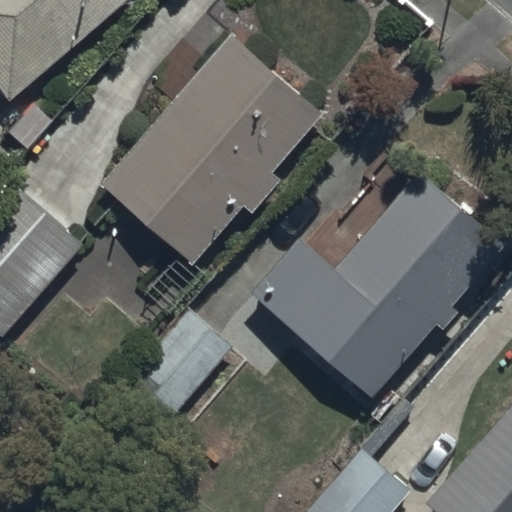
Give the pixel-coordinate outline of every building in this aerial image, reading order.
[(0,0),(0,91),(7,86),(12,92),(121,0),(0,0)] [(326,105),(232,26),(102,179),(196,259),(247,199),(257,207),(285,174),(275,166),(326,105)] [(338,262),(315,244),(298,230),(252,287),(379,391),(438,319),(446,326),(464,305),(455,298),(509,232),(422,161),(338,262)] [(85,237),(7,170),(0,179),(0,325),(6,330),(85,237)] [(237,347),(189,306),(135,371),(183,412),(237,347)] [(511,511),(511,399),(430,498),(446,511),(511,511)] [(390,511),(412,487),(364,445),(306,511),(390,511)]
